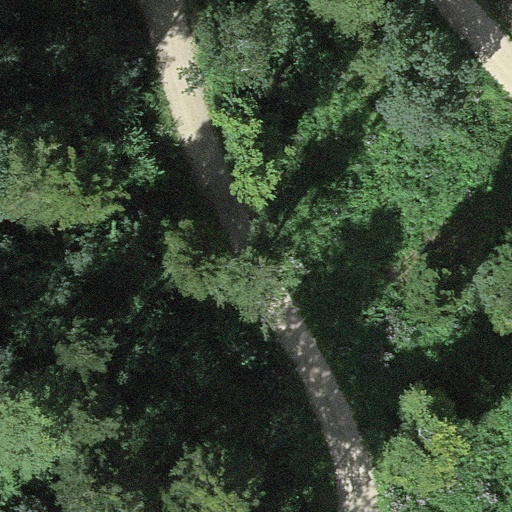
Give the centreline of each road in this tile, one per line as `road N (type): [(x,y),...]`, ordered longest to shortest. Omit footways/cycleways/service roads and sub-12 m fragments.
road 1 (track): [(185,115),(246,244),(332,371),(354,441),(362,511)]
road 2 (track): [(185,115),(143,0)]
